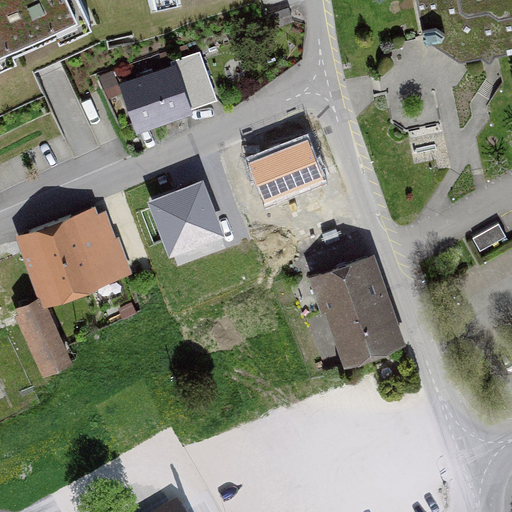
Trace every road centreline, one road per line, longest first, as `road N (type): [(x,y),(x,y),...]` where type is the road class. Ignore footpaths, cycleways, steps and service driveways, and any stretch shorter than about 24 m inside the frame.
road 1 (residential): [(464,464),(324,82)]
road 2 (residential): [(324,82),(0,223)]
